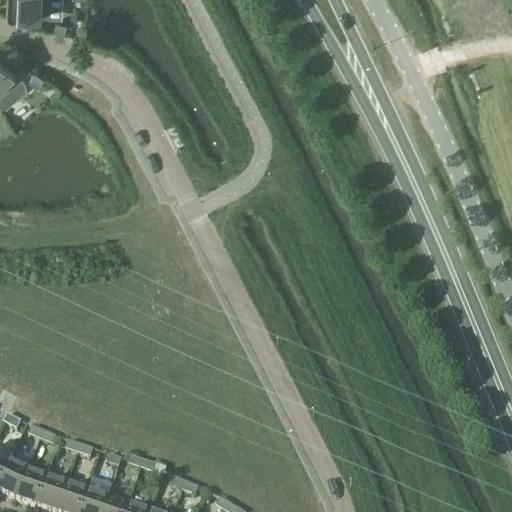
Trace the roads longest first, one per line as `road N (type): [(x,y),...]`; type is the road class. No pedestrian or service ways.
road 1 (residential): [(343,511),(195,209),(117,79),(0,28)]
road 2 (unclassified): [(511,305),(374,0)]
road 3 (secondary): [(511,419),(408,169)]
road 4 (secondary): [(307,0),(408,169)]
road 5 (secondary): [(408,169),(330,0)]
